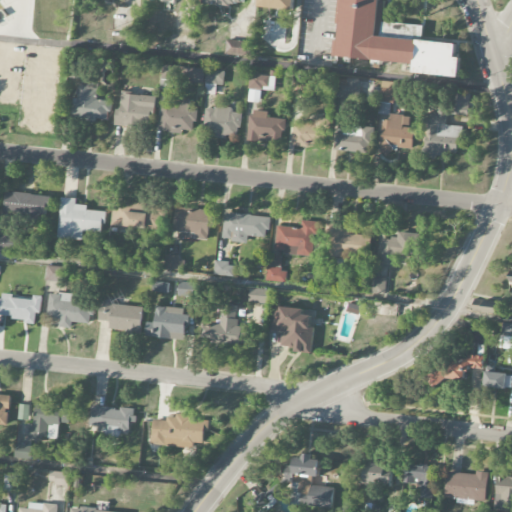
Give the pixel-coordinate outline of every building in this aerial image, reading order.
[(294,0),(258,0),(259,8),(294,10),(294,0)] [(195,51),(195,36),(164,35),(163,49),(195,51)] [(225,55),(248,58),(250,43),(227,39),(225,55)] [(205,69),(162,66),(161,92),(173,92),(174,81),(205,82),(205,69)] [(205,93),(219,94),(220,86),(224,86),(225,71),(206,70),(205,93)] [(276,76),(250,75),(249,102),(260,103),(261,91),(275,91),(276,76)] [(339,97),(359,98),(360,80),(341,79),(339,97)] [(380,101),(400,104),(403,84),(382,81),(380,101)] [(111,102),(95,100),(96,87),(79,86),(78,99),(74,98),(72,117),(97,119),(109,120),(111,102)] [(154,96),(122,94),(121,111),(116,110),(115,124),(152,127),(154,96)] [(469,95),(453,94),(453,115),(469,116),(469,95)] [(189,100),(162,99),(161,133),(184,133),(184,130),(196,131),(196,110),(189,110),(189,100)] [(205,136),(240,138),(241,113),(233,113),(233,109),(206,107),(205,136)] [(427,113),(423,157),(445,159),(446,153),(460,154),(462,127),(446,126),(447,109),(438,109),(438,114),(427,113)] [(249,140),(283,142),(284,119),(268,118),(269,112),(250,111),(249,140)] [(416,129),(408,128),(410,118),(391,114),(390,121),(385,120),(379,152),(392,154),(393,147),(412,150),(416,129)] [(293,146),(327,146),(327,118),(307,118),(307,124),(293,124),(293,146)] [(336,152),(371,153),(372,127),(337,126),(336,152)] [(49,195),(6,193),(5,217),(48,218),(49,195)] [(58,239),(82,240),(83,232),(104,233),(106,212),(87,211),(87,206),(76,205),(76,199),(60,198),(58,239)] [(112,228),(162,229),(163,204),(112,203),(112,228)] [(211,211),(176,208),(174,232),(195,234),(195,239),(209,240),(211,211)] [(223,240),(248,242),(248,237),(269,238),(270,216),(225,214),(223,240)] [(315,255),(317,222),(302,221),(301,228),(277,227),(276,253),(315,255)] [(371,236),(351,235),(352,225),(326,224),(325,257),(352,258),(352,255),(371,255),(371,236)] [(383,239),(382,265),(396,266),(397,256),(418,257),(419,233),(399,232),(398,239),(383,239)] [(0,250),(22,252),(23,237),(0,235),(0,250)] [(282,255),(268,255),(267,282),(287,283),(287,271),(281,271),(282,255)] [(165,270),(180,270),(181,257),(166,256),(165,270)] [(234,277),(235,263),(215,262),(214,276),(234,277)] [(45,282),(62,283),(63,267),(46,266),(45,282)] [(386,295),(386,278),(372,277),(372,294),(386,295)] [(154,292),(169,293),(169,283),(154,282),(154,292)] [(267,304),(268,290),(250,289),(250,303),(267,304)] [(90,324),(90,316),(94,316),(94,304),(76,303),(76,295),(49,293),(48,318),(60,318),(60,328),(72,329),(72,323),(90,324)] [(0,317),(36,321),(36,314),(41,314),(42,297),(34,296),(33,299),(3,296),(2,300),(0,299),(0,317)] [(99,321),(110,321),(110,331),(141,332),(142,307),(115,306),(115,300),(100,299),(99,321)] [(238,306),(222,305),(221,325),(213,324),(211,344),(250,346),(251,328),(236,328),(238,306)] [(184,310),(157,306),(155,323),(148,322),(146,336),(186,341),(190,316),(184,315),(184,310)] [(304,309),(275,307),(272,331),(283,332),(282,349),(313,352),(315,327),(311,327),(312,316),(303,315),(304,309)] [(500,348),(511,349),(511,323),(502,324),(500,348)] [(212,327),(202,326),(201,338),(211,338),(212,327)] [(511,389),(511,374),(485,373),(484,388),(511,389)] [(0,424),(8,426),(11,397),(0,395),(0,424)] [(59,439),(59,423),(71,424),(72,403),(59,403),(59,406),(36,405),(36,426),(30,425),(30,438),(59,439)] [(19,420),(29,421),(30,406),(20,405),(19,420)] [(90,426),(101,427),(100,434),(121,436),(121,434),(130,435),(131,422),(135,423),(136,410),(91,406),(90,426)] [(151,445),(193,449),(193,443),(206,444),(208,421),(191,420),(192,417),(168,415),(167,421),(154,420),(151,445)] [(33,446),(16,445),(15,458),(32,459),(33,446)] [(333,508),(334,488),(312,486),(313,477),(319,477),(320,458),(294,456),(294,467),(287,466),(285,482),(293,483),(291,505),(333,508)] [(391,488),(393,465),(359,461),(357,484),(391,488)] [(423,486),(422,499),(434,499),(436,466),(406,465),(405,485),(423,486)] [(67,486),(68,473),(50,472),(49,485),(67,486)] [(486,501),(488,474),(447,472),(445,499),(486,501)] [(3,491),(17,493),(19,477),(5,475),(3,491)] [(259,511),(271,505),(264,493),(250,501),(256,511),(259,511)] [(56,511),(57,505),(29,503),(29,509),(19,508),(18,511),(56,511)]
